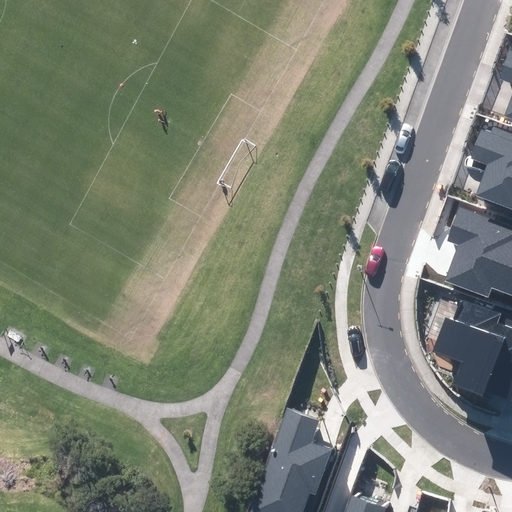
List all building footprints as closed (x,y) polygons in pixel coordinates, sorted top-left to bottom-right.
[(511,122),(511,51),(509,51),(499,79),(511,84),(511,93),(504,116),(507,117),(506,120),(511,122)] [(492,132),(481,129),(470,159),(486,165),(474,199),(511,212),(511,134),(493,128),(492,132)] [(511,227),(461,209),(448,241),(458,244),(444,281),(489,298),(493,290),(511,296),(511,227)] [(461,299),(454,319),(445,316),(432,352),(459,362),(451,385),(482,396),(484,391),(511,401),(511,399),(511,328),(498,323),(501,314),(461,299)] [(309,511),(332,451),(310,443),(319,420),(287,408),(248,511),(309,511)] [(384,511),(388,502),(353,489),(344,511),(384,511)]
